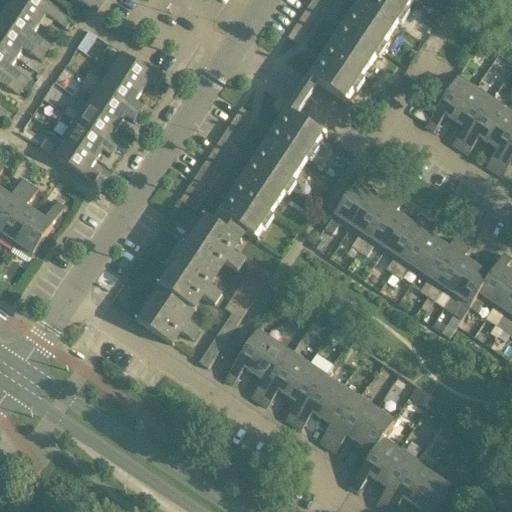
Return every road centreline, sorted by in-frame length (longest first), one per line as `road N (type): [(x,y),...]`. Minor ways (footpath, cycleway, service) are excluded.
road 1 (residential): [(356,511),(314,485),(325,467),(68,302)]
road 2 (residential): [(68,302),(232,54)]
road 3 (tertiary): [(234,511),(21,370)]
road 4 (tertiary): [(8,389),(194,511)]
road 5 (residential): [(369,141),(232,54)]
road 6 (residential): [(511,201),(391,121)]
road 7 (residential): [(391,121),(468,0)]
